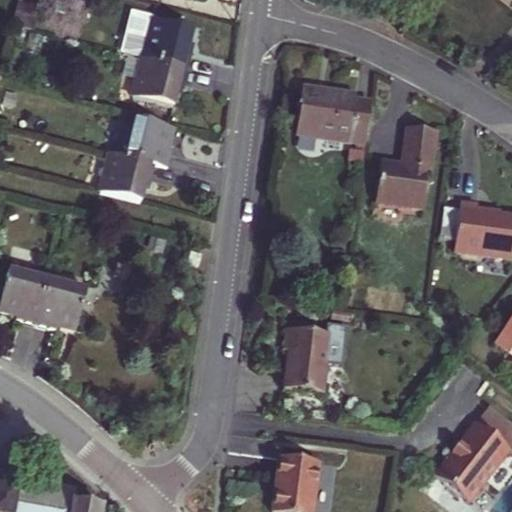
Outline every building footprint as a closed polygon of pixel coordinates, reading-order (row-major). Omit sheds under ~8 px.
[(151,22),(141,61),(186,72),(191,53),(186,51),(191,32),(151,22)] [(182,92),(186,72),(141,61),(132,100),(172,110),(177,91),(182,92)] [(363,147),(369,105),(354,103),(355,98),(300,90),(294,138),(363,147)] [(173,131),(133,121),(123,160),(156,168),(168,171),(173,151),(168,150),(173,131)] [(430,173),(435,134),(406,131),(402,161),(406,162),(405,168),(401,168),(379,165),(374,205),(423,211),(428,173),(430,173)] [(151,187),(156,168),(123,160),(111,157),(101,196),(141,206),(146,186),(151,187)] [(453,244),(452,255),(511,263),(511,258),(511,219),(474,214),(475,208),(459,206),(458,212),(453,244)] [(453,244),(458,212),(442,210),(438,243),(453,244)] [(197,267),(201,255),(191,252),(187,264),(197,267)] [(15,322),(34,327),(46,282),(7,272),(0,300),(0,313),(16,318),(15,322)] [(85,292),(46,282),(34,327),(54,332),(55,328),(74,332),(85,292)] [(511,348),(511,317),(494,343),(509,353),(511,348)] [(283,392),(321,397),(324,367),(332,368),(335,339),(285,333),(282,353),(287,354),(283,392)] [(511,428),(486,409),(474,426),(509,453),(511,448),(511,428)] [(432,479),(467,506),(509,453),(474,426),(432,479)] [(270,511),(311,511),(317,466),(277,461),(270,511)] [(95,511),(97,505),(79,502),(82,492),(69,481),(68,490),(52,488),(56,473),(34,469),(32,484),(22,481),(19,496),(15,495),(11,511),(95,511)] [(11,511),(15,495),(0,492),(0,511),(11,511)]
